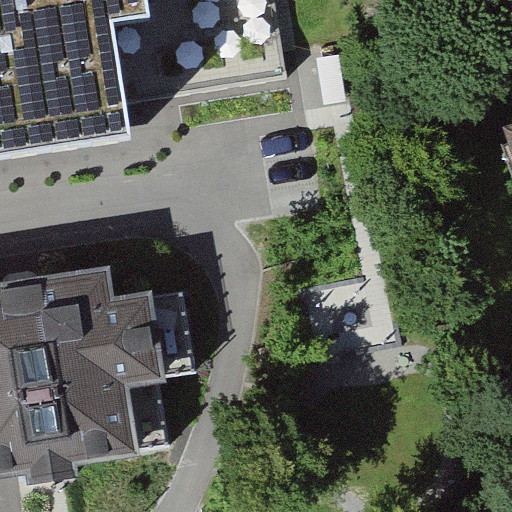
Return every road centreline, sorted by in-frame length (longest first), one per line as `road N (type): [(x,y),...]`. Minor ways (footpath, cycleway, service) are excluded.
road 1 (motorway): [(249,0),(289,151),(417,511)]
road 2 (motorway): [(511,510),(435,292),(378,0)]
road 3 (motorway): [(216,0),(228,289),(218,373),(164,511)]
road 4 (motorway): [(511,345),(469,283),(407,0)]
